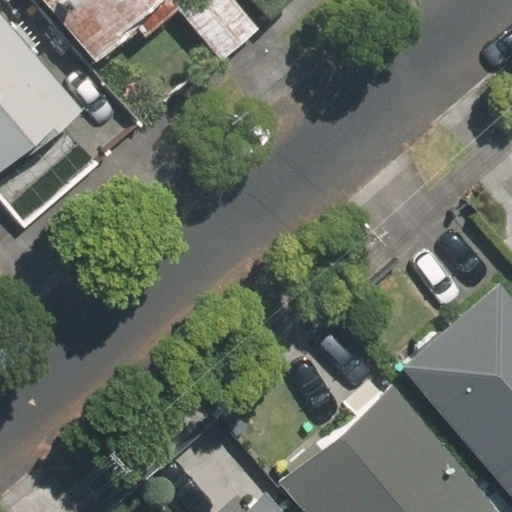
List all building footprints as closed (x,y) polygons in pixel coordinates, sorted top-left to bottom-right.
[(209,66),(246,32),(217,0),(15,0),(71,61),(107,28),(124,46),(161,12),(209,66)] [(0,151),(9,143),(16,151),(62,111),(22,64),(34,53),(3,17),(0,18),(0,151)] [(511,187),(501,197),(511,209),(511,187)] [(511,511),(511,329),(474,287),(377,374),(501,511),(511,511)] [(474,511),(367,390),(258,487),(280,511),(474,511)] [(256,511),(240,493),(219,511),(256,511)]
